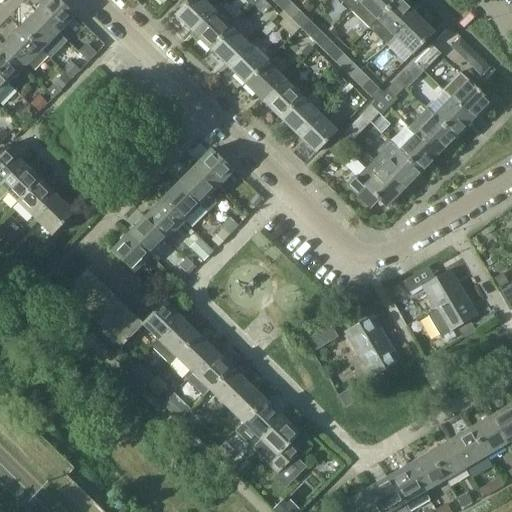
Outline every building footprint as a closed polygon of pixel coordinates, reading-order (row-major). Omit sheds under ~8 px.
[(76,17),(58,0),(48,0),(37,12),(59,34),(76,17)] [(193,33),(213,12),(201,0),(190,0),(175,16),(193,33)] [(263,0),(259,0),(254,6),(263,15),(271,7),(263,0)] [(283,12),(291,4),(286,0),(277,0),(274,3),(283,12)] [(363,0),(339,0),(352,12),(363,0)] [(398,0),(363,0),(352,12),(370,29),(398,0)] [(417,17),(399,0),(398,0),(370,29),(388,46),(396,38),(417,17)] [(291,20),(299,12),(291,4),(283,12),(291,20)] [(210,50),(231,29),(238,22),(220,5),(213,12),(193,33),(210,50)] [(59,34),(37,12),(20,30),(42,51),(59,34)] [(308,21),(299,12),(291,20),(301,29),(308,21)] [(434,34),(417,17),(396,38),(413,55),(434,34)] [(317,30),(308,21),(301,29),(309,38),(317,30)] [(228,68),(249,46),(231,29),(210,50),(228,68)] [(42,51),(20,30),(3,47),(25,68),(42,51)] [(318,46),(326,38),(317,30),(309,38),(318,46)] [(327,55),(335,47),(326,38),(318,46),(327,55)] [(86,44),(78,53),(88,62),(96,54),(86,44)] [(246,85),(266,64),(249,46),(228,68),(246,85)] [(423,72),(441,55),(432,46),(414,63),(423,72)] [(25,68),(3,47),(0,50),(0,75),(10,85),(25,68)] [(336,64),(344,56),(335,47),(327,55),(336,64)] [(352,64),(344,56),(336,64),(344,72),(352,64)] [(71,62),(62,71),(65,74),(71,80),(80,71),(71,62)] [(263,102),(284,81),(266,64),(246,85),(263,102)] [(362,73),(352,64),(344,72),(354,81),(362,73)] [(414,79),(406,71),(397,81),(405,88),(414,79)] [(362,89),(369,81),(362,73),(354,81),(362,89)] [(460,73),(443,91),(451,99),(472,120),(490,102),(487,100),(488,97),(481,94),(460,73)] [(65,74),(57,82),(64,89),(72,80),(71,80),(65,74)] [(0,94),(10,85),(0,75),(0,94)] [(281,120),(302,98),(284,81),(263,102),(281,120)] [(379,90),(369,81),(362,89),(371,98),(379,90)] [(396,98),(405,88),(397,81),(388,90),(396,98)] [(57,82),(48,91),(55,97),(64,89),(57,82)] [(40,95),(31,104),(39,112),(48,103),(40,95)] [(299,137),(319,116),(302,98),(281,120),(299,137)] [(451,99),(434,117),(455,138),(472,120),(451,99)] [(30,105),(21,113),(29,122),(38,114),(30,105)] [(371,107),(362,116),(370,124),(379,115),(371,107)] [(427,110),(409,127),(438,155),(455,138),(434,117),(427,110)] [(337,133),(319,116),(299,137),(316,154),(337,133)] [(354,141),(370,124),(362,116),(345,133),(354,141)] [(409,127),(392,145),(420,173),(438,155),(409,127)] [(355,142),(354,141),(345,133),(328,151),(338,160),(355,142)] [(391,143),(373,161),(403,190),(420,173),(392,145),(391,143)] [(0,187),(23,164),(6,148),(0,154),(0,187)] [(211,150),(194,168),(217,189),(233,172),(211,150)] [(353,181),(347,187),(369,208),(377,200),(380,207),(383,205),(386,208),(403,190),(373,161),(353,181)] [(40,181),(23,164),(0,187),(0,201),(1,202),(9,193),(19,203),(40,181)] [(194,168),(178,184),(200,206),(208,213),(209,211),(221,199),(220,195),(216,191),(217,191),(216,190),(217,189),(194,168)] [(57,197),(40,181),(19,203),(36,219),(57,197)] [(178,184),(162,201),(184,223),(200,206),(178,184)] [(256,194),(249,201),(255,207),(263,200),(256,194)] [(74,214),(57,197),(36,219),(53,236),(74,214)] [(162,201),(146,218),(168,239),(184,223),(162,201)] [(146,218),(129,235),(152,256),(168,239),(146,218)] [(231,219),(222,227),(224,228),(230,234),(238,226),(231,219)] [(222,227),(210,240),(217,247),(230,234),(224,228),(222,227)] [(129,235),(112,253),(134,274),(135,274),(149,259),(153,263),(155,260),(152,256),(129,235)] [(199,239),(190,249),(203,262),(212,252),(199,239)] [(186,259),(179,266),(189,276),(196,268),(186,259)] [(428,268),(403,283),(409,293),(422,286),(422,287),(435,309),(463,293),(450,270),(434,279),(428,268)] [(503,274),(494,278),(499,288),(508,283),(503,274)] [(140,328),(105,293),(87,276),(69,295),(122,346),(140,328)] [(435,309),(427,314),(440,337),(449,332),(477,316),(463,293),(435,309)] [(161,304),(142,324),(143,325),(160,341),(181,319),(164,302),(163,302),(161,304)] [(372,316),(344,332),(358,355),(386,339),(372,316)] [(160,341),(153,348),(170,364),(176,357),(198,335),(181,319),(160,341)] [(475,331),(470,324),(460,330),(464,337),(475,331)] [(331,326),(305,341),(312,353),(338,338),(331,326)] [(198,335),(176,357),(193,374),(215,351),(198,335)] [(399,361),(386,339),(358,355),(371,378),(399,361)] [(122,348),(114,355),(122,363),(129,355),(122,348)] [(193,374),(188,379),(193,384),(197,384),(207,393),(210,390),(232,368),(215,351),(193,374)] [(232,368),(210,390),(227,406),(249,384),(232,368)] [(147,370),(137,381),(145,389),(147,387),(155,378),(147,370)] [(155,378),(147,387),(158,399),(169,388),(157,377),(155,378)] [(249,384),(227,406),(244,422),(244,423),(265,401),(249,384)] [(357,385),(338,396),(345,409),(364,397),(357,385)] [(173,394),(163,405),(179,422),(190,411),(173,394)] [(244,422),(235,431),(252,448),(261,439),(282,417),(265,401),(244,423),(244,422)] [(511,440),(511,406),(511,405),(490,417),(506,444),(511,440)] [(261,439),(252,448),(278,473),(274,477),(286,489),(306,467),(295,456),(300,451),(291,442),(300,434),(282,417),(261,439)] [(506,444),(490,417),(470,429),(486,456),(506,444)] [(486,456),(470,429),(450,441),(466,468),(486,456)] [(210,440),(205,445),(213,452),(218,447),(210,440)] [(466,468),(450,441),(429,453),(445,480),(466,468)] [(223,444),(214,453),(224,463),(233,454),(223,444)] [(445,480),(429,453),(409,465),(425,492),(445,480)] [(425,492),(409,465),(389,477),(405,504),(409,511),(410,511),(430,500),(425,492)] [(390,511),(405,504),(389,477),(368,489),(382,511),(390,511)] [(382,511),(368,489),(348,501),(354,511),(382,511)] [(467,493),(457,499),(462,508),(472,502),(467,493)] [(294,511),(282,500),(274,509),(277,511),(294,511)]
